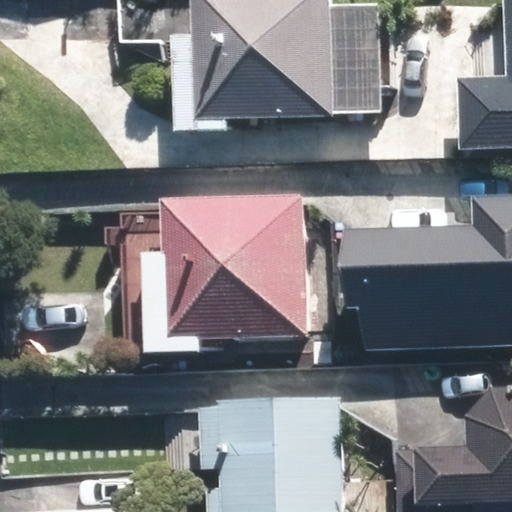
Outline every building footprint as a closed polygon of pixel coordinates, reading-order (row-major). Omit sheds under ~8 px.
[(333,0),(193,0),(194,28),(174,28),(176,134),(225,133),(225,121),(335,119),(333,0)] [(511,0),(507,0),(508,76),(461,77),(462,147),(511,146),(511,0)] [(318,332),(316,190),(175,191),(176,246),(155,246),(158,347),(211,346),(211,333),(318,332)] [(367,307),(368,349),(511,344),(511,196),(473,198),(474,227),(340,231),(343,308),(367,307)] [(511,511),(511,382),(485,410),(486,441),(402,444),(404,511),(511,511)] [(354,511),(351,399),(230,403),(230,410),(211,410),(214,472),(233,471),(234,488),(217,490),(218,511),(354,511)]
